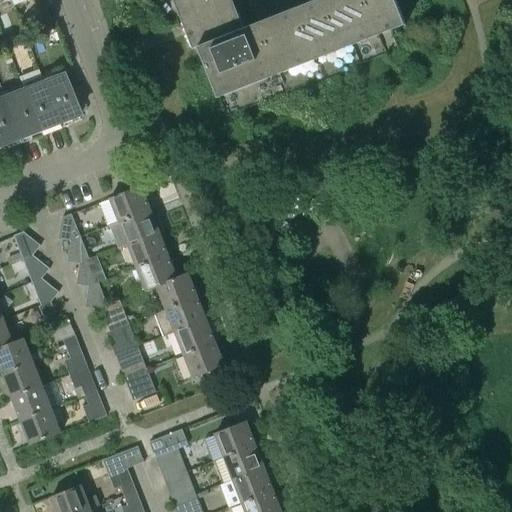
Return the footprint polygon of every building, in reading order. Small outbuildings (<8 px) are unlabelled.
[(333,0),(242,36),(230,3),(228,0),(177,0),(186,21),(189,20),(227,116),(398,49),(390,27),(404,21),(395,0),(333,0)] [(60,69),(40,77),(60,127),(80,119),(60,69)] [(40,77),(20,85),(40,135),(60,127),(40,77)] [(20,85),(1,92),(21,143),(40,135),(20,85)] [(1,92),(0,92),(0,148),(1,150),(21,143),(1,92)] [(118,221),(151,209),(142,186),(109,199),(118,221)] [(160,232),(151,209),(118,221),(127,244),(160,232)] [(70,240),(80,236),(71,214),(60,218),(58,239),(70,240)] [(22,258),(32,254),(39,246),(23,232),(13,236),(22,258)] [(127,244),(136,267),(169,255),(160,232),(127,244)] [(89,259),(80,236),(70,240),(67,261),(79,263),(89,259)] [(22,258),(31,281),(42,277),(41,277),(49,269),(32,254),(22,258)] [(178,278),(169,255),(136,267),(145,290),(156,286),(178,278)] [(89,260),(89,259),(79,263),(76,285),(88,286),(98,282),(98,283),(105,280),(96,257),(89,260)] [(156,286),(165,308),(197,296),(189,273),(178,278),(156,286)] [(58,292),(42,277),(31,281),(41,305),(51,302),(51,301),(58,292)] [(107,305),(98,283),(98,282),(88,286),(85,308),(98,309),(107,305)] [(165,308),(165,309),(155,313),(163,336),(174,332),(174,331),(206,318),(197,296),(165,308)] [(102,320),(106,331),(129,322),(124,311),(119,300),(107,305),(98,309),(102,320)] [(41,305),(39,306),(43,316),(55,311),(51,302),(41,305)] [(174,331),(174,332),(183,355),(216,342),(206,318),(174,331)] [(0,348),(12,343),(3,320),(0,321),(0,348)] [(106,331),(111,343),(115,355),(138,346),(129,322),(106,331)] [(67,350),(79,345),(76,335),(63,340),(67,350)] [(0,348),(0,369),(2,375),(33,363),(23,339),(12,343),(0,348)] [(216,342),(183,355),(192,377),(224,364),(216,342)] [(79,345),(67,350),(71,359),(83,354),(79,345)] [(142,357),(138,346),(115,355),(124,377),(147,368),(142,357)] [(2,375),(11,398),(42,386),(33,363),(2,375)] [(156,391),(147,368),(124,377),(133,400),(156,391)] [(86,396),(98,391),(94,382),(82,387),(86,396)] [(11,398),(20,421),(51,409),(42,386),(11,398)] [(86,396),(89,404),(83,407),(89,423),(107,416),(101,400),(98,391),(86,396)] [(60,433),(51,409),(20,421),(29,445),(60,433)] [(223,457),(255,445),(246,422),(214,435),(223,457)] [(264,467),(255,445),(223,457),(232,480),(264,467)] [(159,468),(164,480),(186,471),(182,459),(177,448),(154,457),(159,468)] [(232,480),(241,502),(273,490),(264,467),(232,480)] [(164,480),(168,491),(172,502),(195,494),(190,482),(186,471),(164,480)] [(119,487),(123,496),(135,492),(131,482),(119,487)] [(49,498),(54,511),(81,511),(89,509),(90,510),(100,506),(96,496),(86,500),(80,486),(49,498)] [(241,502),(244,511),(281,511),(273,490),(241,502)] [(135,492),(123,496),(126,506),(138,501),(135,492)] [(202,511),(195,494),(172,502),(176,511),(202,511)]
